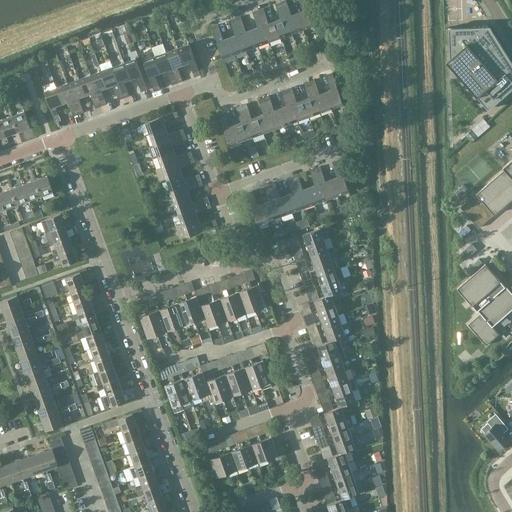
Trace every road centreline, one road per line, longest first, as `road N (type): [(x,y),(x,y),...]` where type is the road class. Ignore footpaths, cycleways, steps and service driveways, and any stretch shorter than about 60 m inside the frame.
road 1 (residential): [(192,511),(118,299)]
road 2 (residential): [(118,299),(58,139)]
road 3 (residential): [(214,83),(194,26),(268,0)]
road 4 (residential): [(214,83),(221,102),(326,63)]
road 5 (residential): [(58,139),(182,94)]
road 6 (residential): [(159,362),(284,328)]
road 7 (residential): [(118,299),(239,265)]
road 8 (residential): [(284,328),(297,323),(272,253),(239,265)]
